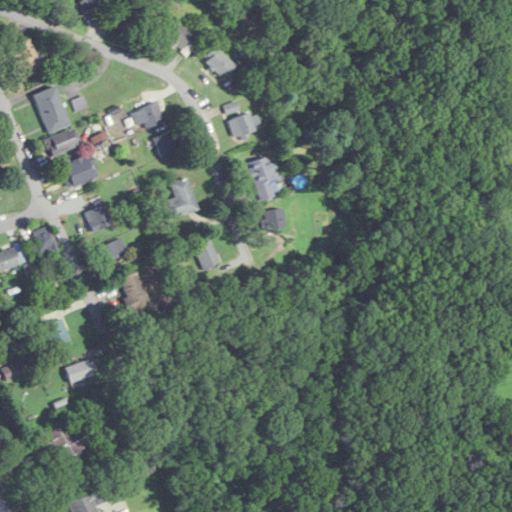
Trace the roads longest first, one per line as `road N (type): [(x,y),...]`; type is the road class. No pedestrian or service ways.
road 1 (residential): [(0,7),(180,79),(195,95),(258,272)]
road 2 (residential): [(134,388),(0,78)]
